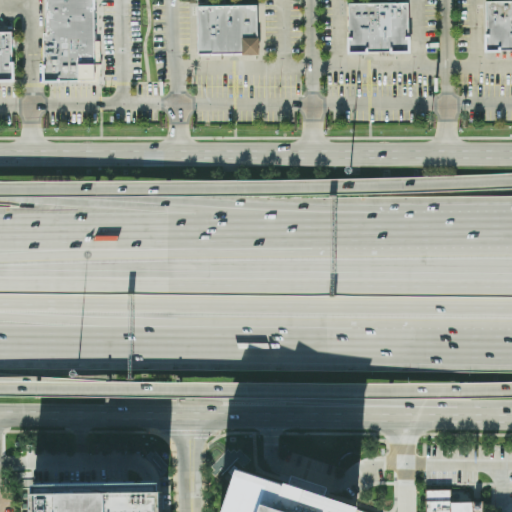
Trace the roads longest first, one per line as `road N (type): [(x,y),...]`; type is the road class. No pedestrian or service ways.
road 1 (motorway): [(511,232),(0,267)]
road 2 (motorway): [(511,227),(0,194)]
road 3 (motorway): [(0,316),(511,342)]
road 4 (primary): [(511,157),(0,162)]
road 5 (motorway): [(0,303),(511,306)]
road 6 (motorway): [(511,232),(0,234)]
road 7 (motorway): [(0,389),(511,391)]
road 8 (motorway): [(511,275),(0,275)]
road 9 (motorway): [(0,343),(511,343)]
road 10 (motorway): [(0,383),(472,416)]
road 11 (motorway): [(380,186),(0,189)]
road 12 (primary): [(189,419),(472,416)]
road 13 (primary): [(0,418),(189,419)]
road 14 (motorway): [(511,181),(380,186)]
